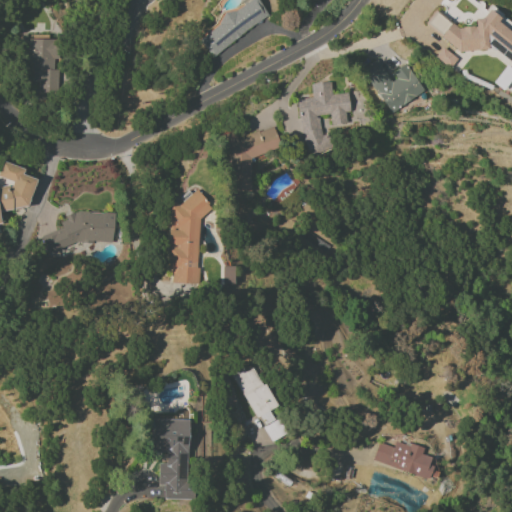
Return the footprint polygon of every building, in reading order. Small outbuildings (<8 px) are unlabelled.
[(268,17),(257,0),(249,0),(196,36),(209,56),(268,17)] [(461,52),(488,50),(487,36),(492,40),(493,50),(511,63),(511,33),(499,25),(499,17),(488,9),(482,18),(474,19),(475,26),(458,28),(434,11),(424,25),(461,52)] [(28,82),(39,82),(39,91),(56,91),(56,34),(28,35),(28,82)] [(449,69),(456,59),(442,48),(434,57),(449,69)] [(388,113),(423,92),(406,64),(387,75),(378,58),(361,68),(388,113)] [(511,77),(511,70),(505,65),(492,83),(502,91),(511,77)] [(297,99),(303,154),(329,151),(327,134),(320,135),(318,116),(329,114),(330,125),(346,123),(344,113),(349,112),(346,93),(330,95),(329,82),(309,84),(311,97),(297,99)] [(250,158),(277,148),(277,141),(272,126),(260,131),(236,139),(233,131),(220,136),(229,161),(229,188),(230,191),(250,191),(250,190),(250,158)] [(0,223),(1,224),(0,214),(0,210),(27,208),(35,180),(24,176),(23,168),(2,162),(0,168),(0,223)] [(170,199),(167,269),(171,270),(171,282),(198,283),(201,201),(203,201),(203,200),(170,199)] [(113,213),(77,213),(60,219),(60,229),(40,236),(47,251),(53,252),(75,243),(89,243),(93,242),(113,242),(113,213)] [(188,420),(150,419),(150,452),(165,453),(165,464),(158,463),(157,485),(163,485),(163,499),(187,499),(188,420)] [(377,442),(371,462),(435,481),(441,462),(419,455),(421,448),(394,440),(392,447),(377,442)]
